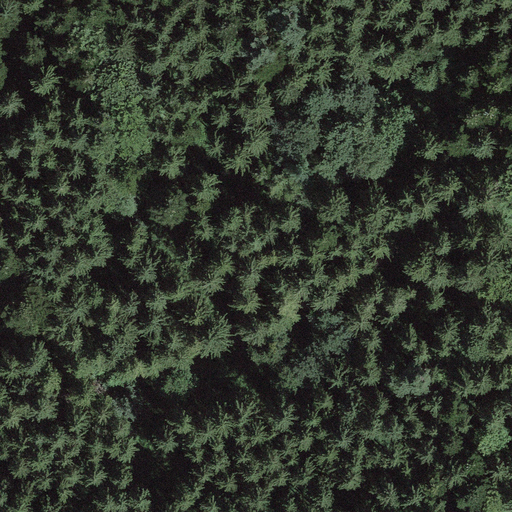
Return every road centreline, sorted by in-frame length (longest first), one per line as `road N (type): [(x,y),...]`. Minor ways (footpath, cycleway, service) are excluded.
road 1 (track): [(33,409),(430,258),(511,191)]
road 2 (track): [(0,421),(33,409),(60,496)]
